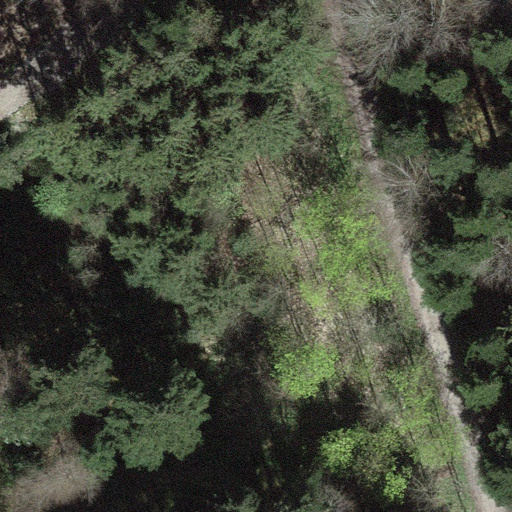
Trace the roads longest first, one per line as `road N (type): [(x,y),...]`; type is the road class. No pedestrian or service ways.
road 1 (track): [(488,511),(385,213),(342,0)]
road 2 (track): [(141,0),(0,107)]
